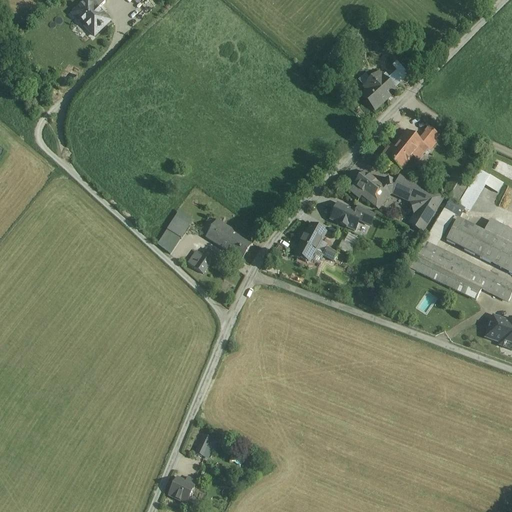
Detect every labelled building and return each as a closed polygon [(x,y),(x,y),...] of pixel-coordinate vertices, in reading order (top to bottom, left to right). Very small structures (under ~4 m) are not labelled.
[(90,0),(87,0),(72,15),(95,38),(112,22),(90,0)] [(382,27),(376,34),(389,44),(394,37),(382,27)] [(399,89),(411,78),(397,63),(393,67),(398,72),(390,79),(399,89)] [(363,99),(376,113),(399,93),(391,84),(381,73),(366,87),(371,92),(363,99)] [(395,151),(394,151),(408,162),(422,145),(406,133),(401,140),(402,141),(395,151)] [(408,162),(394,151),(395,151),(390,147),(383,156),(387,159),(401,171),(408,162)] [(368,173),(351,194),(379,214),(391,198),(413,207),(415,218),(409,230),(425,238),(446,201),(405,180),(381,186),(368,173)] [(468,188),(452,180),(444,195),(460,204),(468,188)] [(451,202),(447,210),(462,219),(467,210),(451,202)] [(333,203),(326,221),(354,232),(357,222),(370,227),(375,214),(352,205),(351,210),(333,203)] [(190,227),(176,219),(159,246),(173,255),(190,227)] [(457,219),(446,242),(511,273),(511,230),(492,221),(487,233),(457,219)] [(252,244),(220,223),(208,241),(240,262),(252,244)] [(298,256),(311,264),(328,234),(314,226),(298,256)] [(351,233),(346,243),(355,248),(360,238),(351,233)] [(355,248),(346,243),(341,252),(350,256),(355,248)] [(482,291),(508,303),(511,294),(511,285),(425,243),(411,271),(477,302),(482,291)] [(338,253),(328,248),(324,257),(334,262),(338,253)] [(197,252),(189,265),(205,275),(217,255),(207,250),(203,256),(197,252)] [(486,339),(511,348),(511,322),(494,316),(486,339)] [(217,443),(203,437),(195,454),(209,461),(217,443)] [(195,488),(177,479),(169,496),(187,505),(195,488)]
